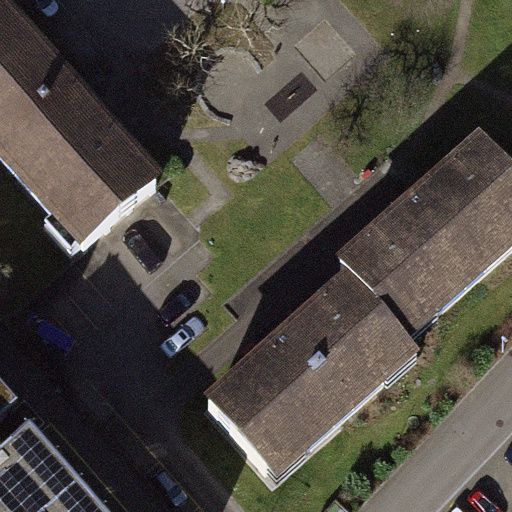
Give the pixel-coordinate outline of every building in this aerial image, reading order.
[(0,15),(0,92),(39,59),(0,15)] [(39,59),(0,92),(0,157),(84,253),(155,191),(39,59)] [(344,281),(408,352),(511,258),(511,178),(478,141),(334,269),(344,281)] [(419,364),(408,352),(344,281),(200,409),(275,493),(419,364)] [(0,511),(88,511),(29,444),(4,467),(0,462),(0,511)]
